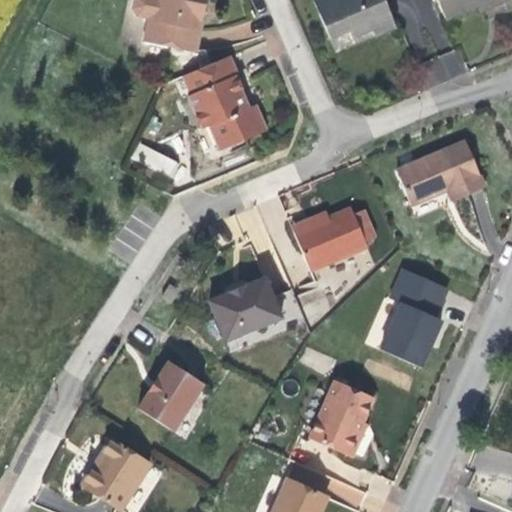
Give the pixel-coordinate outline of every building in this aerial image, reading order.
[(206,0),(135,0),(135,11),(141,19),(154,22),(148,44),(194,55),(206,4),(206,0)] [(394,40),(378,0),(308,0),(322,39),(338,32),(341,38),(343,44),(363,39),(369,50),(394,40)] [(507,1),(506,0),(432,0),(442,22),(469,10),(479,6),(484,12),(507,1)] [(457,48),(420,64),(429,86),(467,70),(457,48)] [(236,77),(228,58),(180,79),(188,94),(184,96),(196,130),(206,127),(215,144),(237,134),(241,143),(267,132),(256,107),(246,111),(241,99),(232,80),(236,77)] [(218,153),(241,143),(237,134),(215,144),(218,153)] [(131,159),(172,179),(180,163),(139,143),(131,159)] [(465,193),(480,186),(462,143),(393,170),(407,205),(443,193),(447,201),(465,193)] [(293,232),(326,219),(322,209),(311,212),(288,221),(293,232)] [(351,209),(326,219),(293,232),(309,272),(367,247),(365,242),(354,214),(351,209)] [(366,210),(354,214),(365,242),(376,236),(366,210)] [(432,314),(444,285),(399,266),(385,297),(398,302),(377,348),(416,365),(429,336),(437,317),(432,314)] [(262,278),(248,286),(223,296),(223,294),(207,304),(225,343),(280,319),(262,278)] [(223,296),(248,286),(244,279),(235,283),(221,289),(223,294),(223,296)] [(324,372),(331,359),(309,348),(303,362),(324,372)] [(171,433),(202,386),(168,363),(152,388),(137,411),(171,433)] [(366,422),(376,398),(329,378),(304,437),(350,456),(353,451),(357,452),(363,436),(368,424),(366,422)] [(116,508),(148,462),(110,437),(95,460),(79,484),(116,508)] [(318,511),(324,498),(287,480),(272,511),(318,511)]
